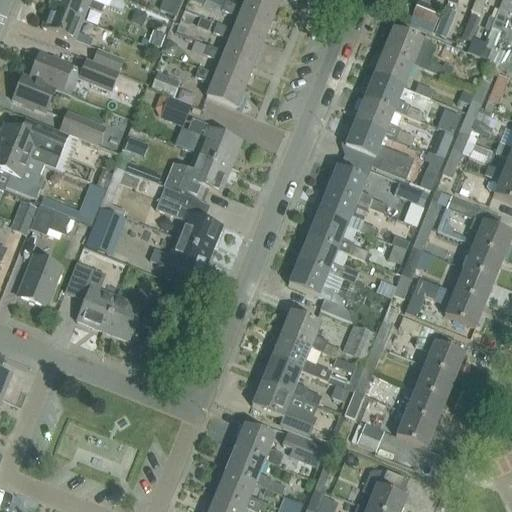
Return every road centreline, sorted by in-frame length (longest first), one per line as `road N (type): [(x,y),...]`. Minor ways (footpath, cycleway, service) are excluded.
road 1 (residential): [(191,414),(362,0)]
road 2 (residential): [(50,358),(5,479),(82,511)]
road 3 (residential): [(191,414),(50,358)]
